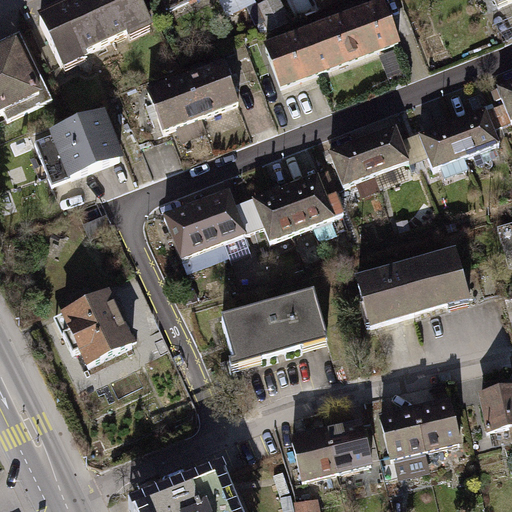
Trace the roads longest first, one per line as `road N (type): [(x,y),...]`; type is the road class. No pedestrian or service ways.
road 1 (residential): [(221,437),(122,211),(511,56)]
road 2 (residential): [(221,437),(297,406),(511,358)]
road 3 (residential): [(67,504),(221,437)]
road 4 (primary): [(0,364),(67,504)]
